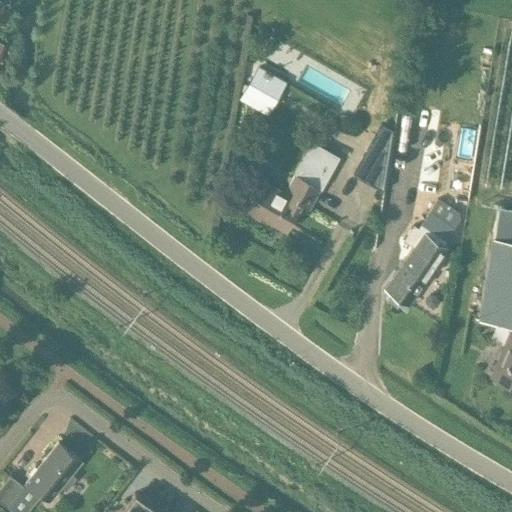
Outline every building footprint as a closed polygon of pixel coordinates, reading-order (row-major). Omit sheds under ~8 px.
[(285,81),(259,66),(241,99),(267,113),(285,81)] [(377,136),(358,173),(375,181),(390,152),(386,150),(389,142),(377,136)] [(310,207),(320,188),(321,188),(339,156),(311,140),(293,173),(295,174),(285,192),(277,187),(274,193),(259,185),(244,211),(261,220),(263,217),(285,230),(301,202),(310,207)] [(430,211),(422,224),(445,240),(460,219),(460,213),(449,206),(441,219),(430,211)] [(491,236),(477,319),(511,324),(511,210),(495,208),(491,236)] [(414,246),(385,287),(409,304),(447,248),(443,245),(445,240),(422,224),(418,229),(414,226),(404,240),(414,246)] [(511,333),(510,332),(491,376),(511,384),(511,333)] [(70,475),(82,460),(58,441),(26,482),(50,501),(61,486),(66,490),(75,478),(70,475)] [(0,501),(7,507),(23,486),(9,475),(0,487),(0,501)] [(161,511),(135,493),(121,511),(161,511)]
